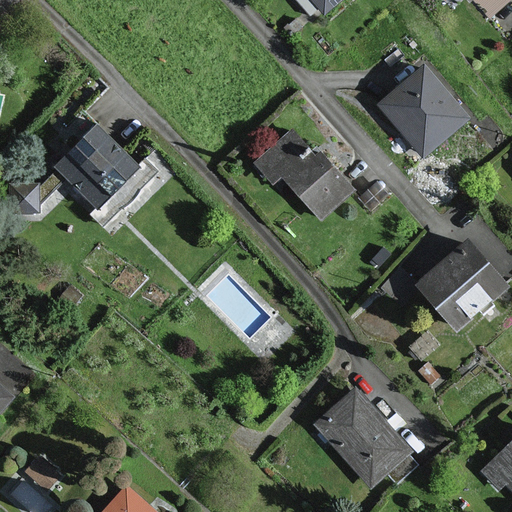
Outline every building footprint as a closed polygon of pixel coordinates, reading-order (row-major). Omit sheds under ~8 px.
[(339,0),(308,0),(321,16),(339,0)] [(464,121),(421,71),(379,107),(422,157),(464,121)] [(134,171),(94,129),(53,169),(92,210),(134,171)] [(313,155),(293,131),(255,162),(273,184),(282,176),(321,223),(355,194),(319,151),(313,155)] [(35,213),(35,187),(7,188),(7,214),(35,213)] [(504,289),(465,244),(415,286),(454,332),(504,289)] [(0,409),(9,400),(0,392),(0,409)] [(405,452),(351,393),(315,425),(368,485),(405,452)] [(505,484),(511,490),(511,441),(481,471),(499,489),(505,484)] [(57,478),(36,459),(23,473),(44,492),(57,478)] [(145,511),(123,491),(103,511),(145,511)]
